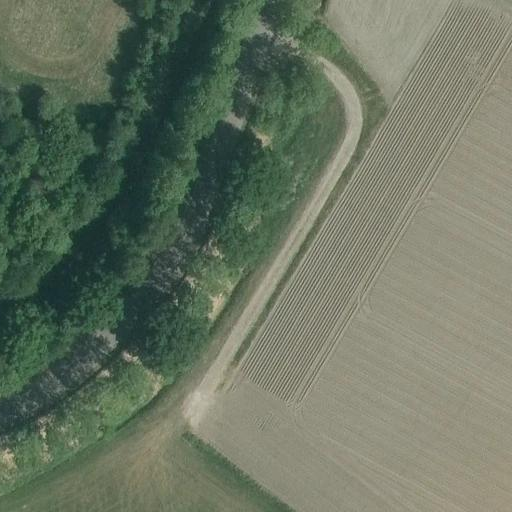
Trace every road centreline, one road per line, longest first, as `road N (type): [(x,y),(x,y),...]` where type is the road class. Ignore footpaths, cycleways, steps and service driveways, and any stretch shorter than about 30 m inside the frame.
road 1 (unclassified): [(0,414),(52,387),(109,338),(173,246),(256,26)]
road 2 (unclassified): [(199,389),(340,150),(343,110),(332,74),(305,47),(256,26)]
